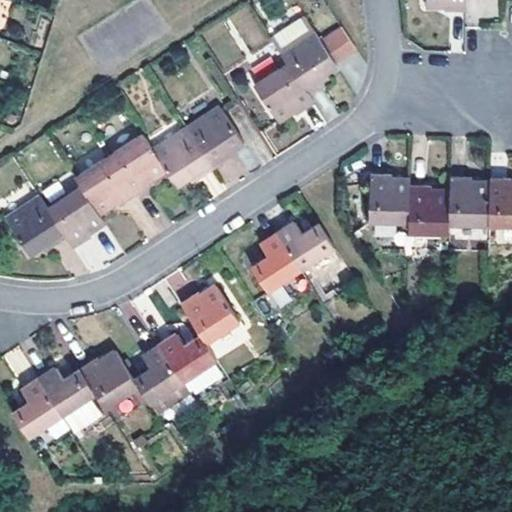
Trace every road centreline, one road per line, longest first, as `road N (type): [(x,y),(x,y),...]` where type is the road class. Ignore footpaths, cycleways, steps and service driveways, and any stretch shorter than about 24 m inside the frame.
road 1 (residential): [(0,296),(52,303),(121,282),(353,132),(374,112),(385,81),(381,0)]
road 2 (unknown): [(385,81),(511,81)]
